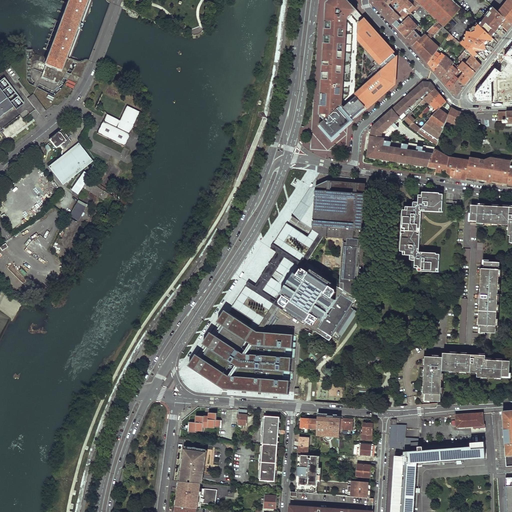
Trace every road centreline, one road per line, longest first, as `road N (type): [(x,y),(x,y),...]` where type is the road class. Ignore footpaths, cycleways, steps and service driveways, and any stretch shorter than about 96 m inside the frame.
road 1 (primary): [(171,358),(260,220),(286,157)]
road 2 (residential): [(0,169),(79,95),(118,0)]
road 3 (residential): [(353,169),(511,195)]
road 4 (primary): [(263,176),(195,298)]
road 5 (primary): [(294,132),(314,0)]
road 6 (primary): [(109,511),(152,388)]
road 7 (primary): [(137,387),(97,511)]
road 8 (residential): [(353,169),(358,130),(423,71)]
road 9 (residential): [(511,404),(385,414)]
